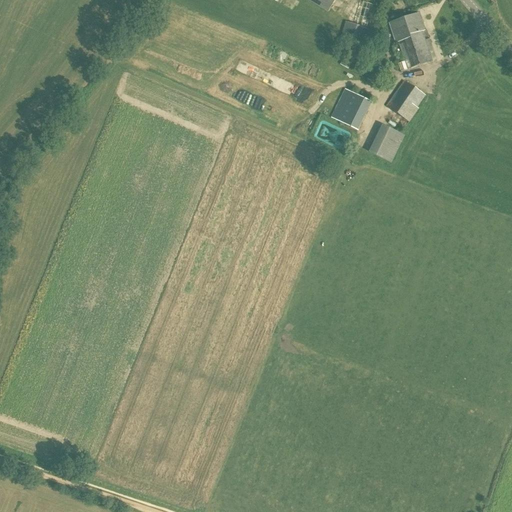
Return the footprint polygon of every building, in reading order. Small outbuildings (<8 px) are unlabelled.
[(306,0),(328,12),(335,0),(306,0)] [(362,52),(376,6),(363,3),(357,25),(345,22),(339,46),(362,52)] [(432,61),(422,31),(425,30),(419,13),(389,23),(396,43),(398,42),(404,62),(398,64),(401,71),(432,61)] [(342,66),(347,59),(341,55),(336,63),(342,66)] [(377,85),(384,71),(375,65),(367,79),(377,85)] [(409,123),(419,109),(417,108),(426,95),(404,81),(386,106),(409,123)] [(358,131),(372,102),(350,92),(336,120),(358,131)] [(391,163),(405,136),(382,124),(368,152),(391,163)] [(335,143),(346,148),(353,134),(342,129),(335,143)]
